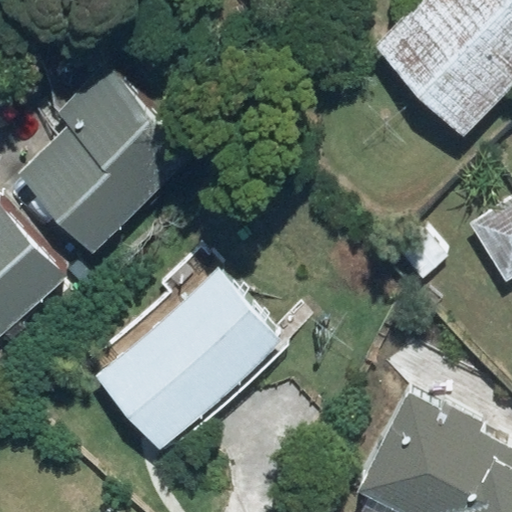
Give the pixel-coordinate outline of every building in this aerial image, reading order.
[(511,84),(511,0),(417,0),(389,29),(480,118),(511,84)] [(73,110),(30,147),(101,228),(203,139),(117,40),(57,92),(73,110)] [(0,328),(81,252),(6,174),(0,179),(0,328)] [(511,186),(479,208),(511,258),(511,186)] [(291,322),(209,229),(161,271),(173,284),(99,350),(170,430),(291,322)] [(511,511),(511,433),(418,379),(367,467),(378,473),(365,497),(390,511),(511,511)]
